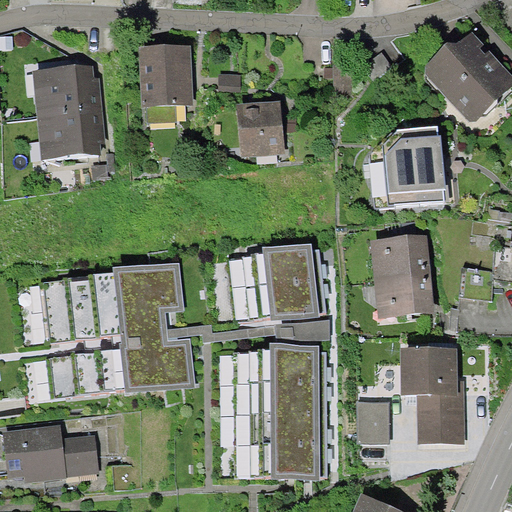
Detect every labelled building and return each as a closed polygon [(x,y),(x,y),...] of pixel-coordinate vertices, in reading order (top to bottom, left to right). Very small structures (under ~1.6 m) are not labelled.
[(511,88),(511,74),(472,30),(457,43),(449,42),(425,64),(426,74),(470,122),(476,122),(511,88)] [(166,46),(139,47),(142,107),(193,105),(191,45),(166,46)] [(33,71),(37,117),(102,112),(101,96),(99,77),(94,78),(93,66),(33,71)] [(241,74),(219,74),(220,92),(241,92),(241,74)] [(259,102),(237,104),(242,157),(285,154),(283,133),(282,115),(280,100),(259,102)] [(102,112),(37,117),(41,160),(102,155),(101,142),(105,142),(103,119),(102,112)] [(297,114),(282,115),(283,133),(299,132),(297,114)] [(438,135),(438,126),(394,129),(369,155),(375,208),(450,202),(448,185),(445,185),(443,162),(441,135),(438,135)] [(101,201),(60,207),(65,245),(107,239),(101,201)] [(370,240),(374,278),(431,272),(429,253),(427,234),(370,240)] [(263,253),(230,260),(236,320),(271,314),(271,320),(319,317),(319,314),(326,313),(319,250),(312,250),(311,242),(263,247),(263,253)] [(194,388),(181,261),(113,268),(114,273),(17,282),(30,405),(194,388)] [(431,272),(374,278),(379,318),(435,312),(433,291),(431,272)] [(319,351),(319,345),(270,343),(270,350),(220,355),(220,478),(270,476),(270,479),(320,481),(320,478),(327,478),(327,352),(319,351)] [(458,348),(401,348),(401,395),(417,394),(418,444),(465,444),(465,417),(465,381),(458,381),(458,348)] [(389,444),(390,402),(357,402),(357,444),(389,444)] [(60,425),(2,432),(8,478),(24,476),(25,482),(99,474),(95,435),(62,439),(60,425)] [(401,511),(361,494),(352,511),(401,511)]
